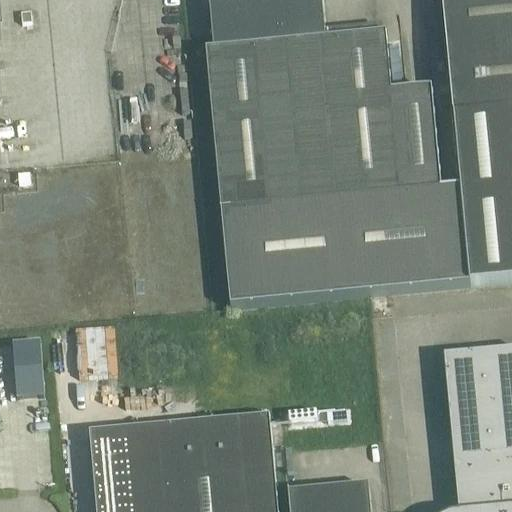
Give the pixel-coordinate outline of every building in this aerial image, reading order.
[(470,290),(460,192),(442,194),(432,94),(392,98),(386,38),(326,44),(321,0),(284,0),(284,1),(211,9),(211,5),(209,5),(213,45),(214,55),(206,55),(231,313),(470,290)] [(511,285),(511,0),(441,0),(453,119),(460,192),(470,290),(511,285)] [(22,27),(32,26),(31,15),(22,16),(22,27)] [(41,344),(13,346),(17,402),(45,400),(41,344)] [(511,511),(511,355),(445,362),(458,511),(511,511)] [(89,437),(96,511),(277,511),(269,421),(89,437)] [(371,511),(369,489),(288,497),(288,495),(287,495),(289,511),(371,511)]
